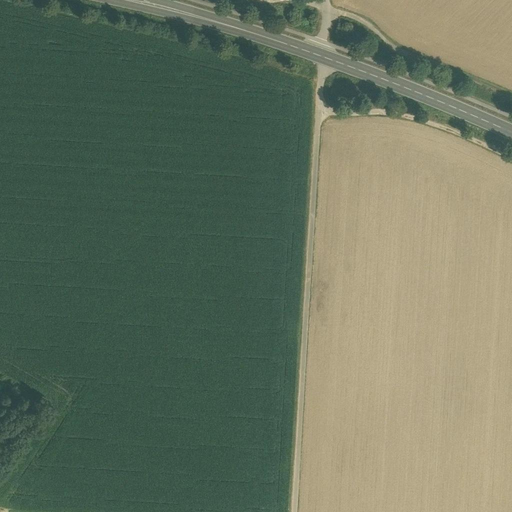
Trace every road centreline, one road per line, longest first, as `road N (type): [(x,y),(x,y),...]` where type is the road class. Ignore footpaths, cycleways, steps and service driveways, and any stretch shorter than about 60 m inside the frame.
road 1 (track): [(326,0),(294,511)]
road 2 (secondary): [(511,134),(320,56),(118,0)]
road 3 (track): [(293,0),(366,24),(396,50),(511,100)]
road 4 (track): [(511,161),(395,115),(318,112)]
